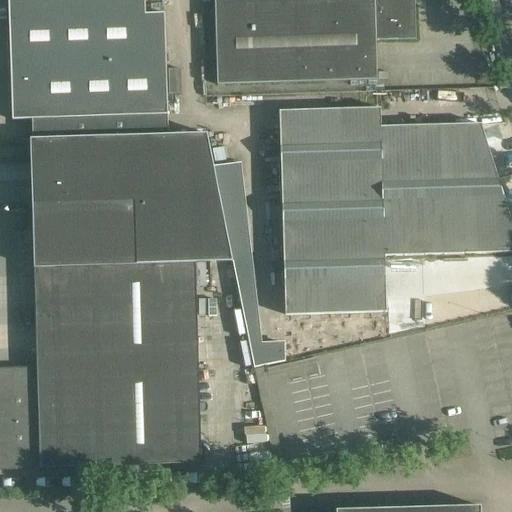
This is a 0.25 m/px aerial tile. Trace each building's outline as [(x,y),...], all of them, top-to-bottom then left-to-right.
[(32,120),(32,140),(168,136),(163,14),(144,14),(143,0),(8,0),(12,121),(32,120)] [(214,0),(217,86),(376,81),(375,41),(415,40),(414,0),(214,0)] [(281,197),(500,189),(480,125),(380,128),(380,109),(279,112),(281,197)] [(30,140),(32,205),(134,202),(136,265),(196,263),(233,262),(207,135),(168,136),(32,140),(30,140)] [(511,226),(500,189),(281,197),(285,316),(386,313),(384,257),(511,253),(511,226)] [(36,367),(198,362),(196,263),(136,265),(134,202),(32,205),(36,367)] [(198,362),(36,367),(36,368),(0,369),(0,470),(200,465),(198,362)]
